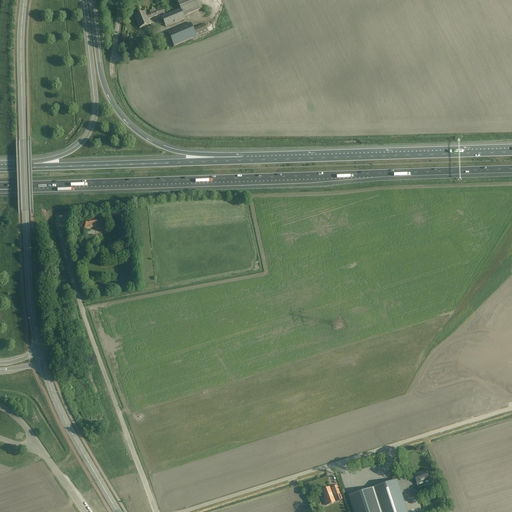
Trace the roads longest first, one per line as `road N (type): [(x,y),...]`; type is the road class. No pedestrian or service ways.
road 1 (motorway): [(0,186),(511,169)]
road 2 (tertiary): [(39,354),(28,275),(24,0)]
road 3 (unclassified): [(182,511),(511,407)]
road 4 (tertiary): [(212,328),(289,308),(429,234),(511,207)]
road 5 (motorway): [(511,152),(243,160)]
road 6 (motorway): [(243,160),(160,146),(124,120),(102,83),(90,0)]
road 7 (motorway): [(243,160),(33,167)]
road 8 (motorway): [(84,0),(94,120),(75,148),(33,167)]
road 9 (unclassified): [(155,511),(96,351)]
road 10 (tertiary): [(117,511),(42,363)]
road 11 (unclassified): [(83,511),(30,434),(0,407)]
road 12 (unclassified): [(93,341),(61,216)]
road 13 (tertiary): [(212,328),(93,341)]
